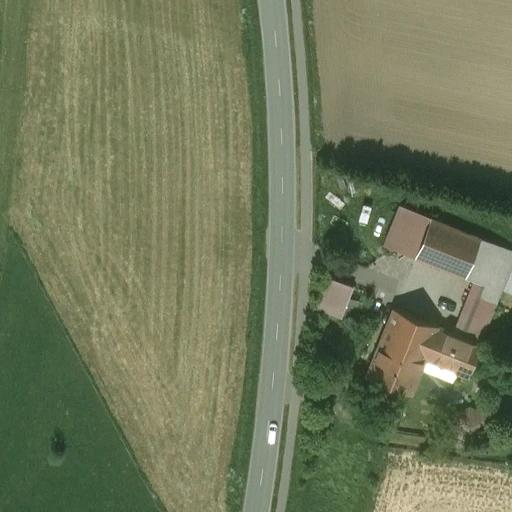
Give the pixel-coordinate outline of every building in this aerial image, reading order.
[(511,251),(430,218),(415,255),(497,288),(511,251)] [(511,251),(497,288),(511,293),(511,251)] [(324,276),(312,307),(341,318),(353,287),(324,276)] [(492,302),(472,294),(455,335),(475,343),(476,343),(492,302)] [(437,326),(393,308),(367,376),(410,393),(424,359),(437,327),(437,326)] [(455,335),(437,327),(424,359),(463,374),(476,343),(475,343),(455,335)]
